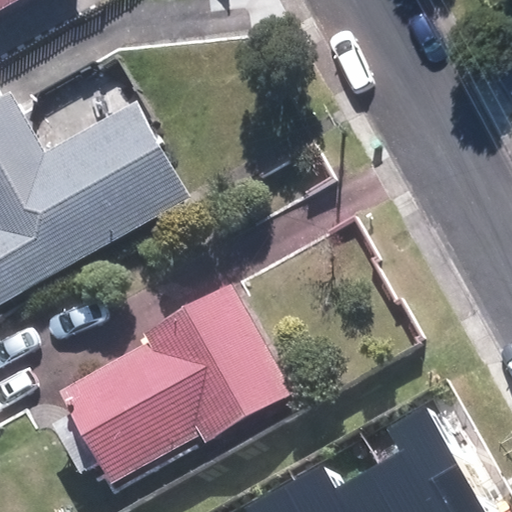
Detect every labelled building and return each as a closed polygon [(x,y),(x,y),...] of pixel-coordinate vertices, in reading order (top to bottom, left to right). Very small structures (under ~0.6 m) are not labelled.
[(0,0),(0,22),(39,0),(0,0)] [(0,313),(207,199),(154,103),(63,154),(28,92),(0,107),(0,223),(3,228),(0,228),(0,313)] [(312,393),(253,284),(162,332),(168,343),(78,391),(127,483),(218,435),(221,442),(312,393)] [(400,454),(376,468),(401,511),(492,511),(430,402),(385,427),(400,454)] [(328,457),(294,476),(314,511),(401,511),(376,468),(346,486),(328,457)] [(314,511),(294,476),(241,504),(245,511),(314,511)]
